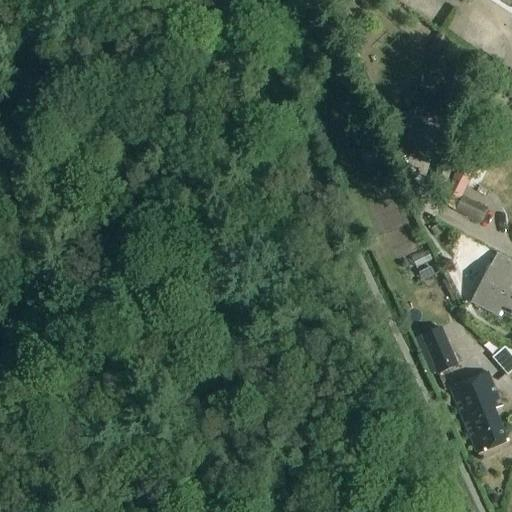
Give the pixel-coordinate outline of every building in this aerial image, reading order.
[(439,35),(430,51),(440,57),(449,41),(439,35)] [(385,117),(387,129),(396,127),(402,156),(425,151),(418,123),(417,123),(414,111),(385,117)] [(453,180),(441,205),(482,224),(488,210),(462,198),(467,187),(453,180)] [(473,240),(463,235),(453,254),(483,270),(467,300),(499,317),(502,312),(511,317),(511,277),(511,276),(511,263),(472,243),(473,240)] [(442,332),(423,340),(439,378),(459,370),(442,332)] [(503,409),(489,375),(452,390),(479,455),(486,452),(486,454),(509,444),(496,412),(503,409)]
